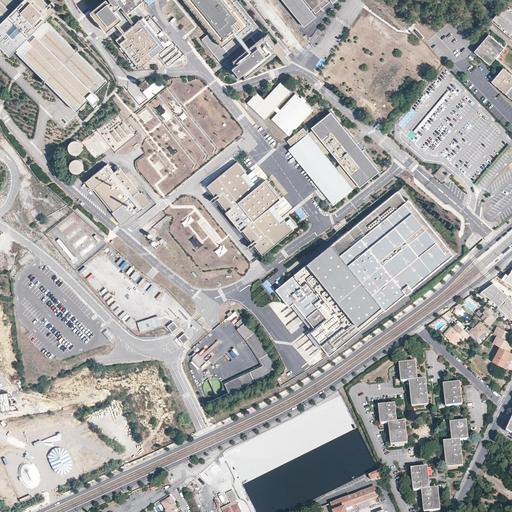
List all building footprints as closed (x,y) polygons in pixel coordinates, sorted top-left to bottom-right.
[(75,110),(77,112),(79,109),(81,111),(87,105),(85,103),(89,99),(90,100),(89,101),(95,107),(97,105),(95,103),(99,99),(94,94),(107,81),(105,79),(105,80),(45,21),(55,10),(53,8),(55,5),(51,2),(49,4),(44,0),(0,0),(0,45),(10,56),(17,49),(18,51),(17,52),(75,110)] [(113,8),(106,0),(105,0),(90,12),(107,32),(122,19),(115,11),(121,6),(119,4),(115,7),(113,8)] [(184,0),(210,31),(200,39),(219,61),(241,43),(244,41),(259,28),(246,11),(242,14),(242,13),(245,10),(238,2),(235,5),(230,0),(112,0),(115,2),(113,4),(115,7),(119,4),(121,6),(127,14),(143,0),(184,0)] [(181,0),(173,0),(165,7),(168,11),(181,0)] [(282,0),(305,28),(317,19),(311,12),(313,10),(314,12),(328,0),(329,0),(334,5),(339,0),(282,0)] [(511,13),(504,7),(503,8),(501,6),(491,19),(493,20),(492,21),(511,38),(511,13)] [(158,44),(139,21),(116,40),(135,63),(140,68),(152,58),(148,52),(158,44)] [(288,60),(267,34),(264,37),(264,38),(263,37),(249,48),(250,49),(248,51),(246,50),(233,61),(237,65),(233,69),(235,72),(238,70),(239,72),(237,74),(240,77),(244,74),(247,78),(277,54),(285,63),(286,64),(287,64),(288,63),(289,62),(289,61),(288,60)] [(504,48),(489,35),(474,52),(490,65),(504,48)] [(249,48),(244,41),(241,43),(246,50),(248,51),(250,49),(249,48)] [(98,59),(87,45),(83,48),(94,62),(98,59)] [(511,75),(503,68),(492,82),(511,99),(511,75)] [(165,88),(159,80),(143,93),(149,101),(165,88)] [(291,92),(281,83),(264,100),(257,93),(248,103),(265,120),(274,110),(277,107),(291,92)] [(314,110),(296,94),(281,110),(278,113),(272,119),(290,136),(314,110)] [(163,106),(158,109),(167,122),(172,119),(163,106)] [(313,130),(308,134),(353,189),(358,185),(359,187),(379,171),(331,112),(311,128),(313,130)] [(180,116),(183,121),(189,118),(186,113),(180,116)] [(115,150),(134,136),(119,115),(82,141),(94,159),(113,146),(115,150)] [(303,128),(287,141),(291,145),(294,142),(295,144),(290,148),(335,203),(353,189),(308,134),(306,135),(305,133),(307,132),(303,128)] [(82,151),(82,148),(82,145),(80,143),(78,141),(75,141),(73,141),(70,143),(69,145),(68,148),(69,151),(70,153),(72,155),(75,155),(78,155),(80,153),(82,151)] [(70,164),(70,167),(70,169),(72,172),(74,173),(77,174),(79,173),(82,172),(83,169),(84,167),(83,164),(82,162),(79,160),(77,160),(74,160),(72,162),(70,164)] [(239,162),(208,187),(215,196),(210,201),(212,204),(218,199),(228,212),(225,214),(240,232),(243,230),(252,242),(247,247),(249,250),(254,246),(262,256),(294,231),(274,205),(280,200),(265,181),(258,186),(246,172),(239,162)] [(108,164),(85,183),(91,191),(94,189),(113,212),(112,213),(122,226),(151,202),(141,190),(139,191),(120,168),(115,173),(108,164)] [(440,170),(443,168),(441,166),(434,175),(442,183),(450,174),(446,171),(443,174),(446,176),(442,181),(435,175),(439,171),(440,172),(441,171),(440,170)] [(446,171),(443,168),(440,170),(441,171),(440,172),(439,171),(435,175),(442,181),(446,176),(443,174),(446,171)] [(308,267),(278,291),(291,307),(295,303),(316,328),(311,332),(330,356),(453,255),(410,200),(408,202),(400,192),(332,247),(330,245),(305,264),(308,267)] [(191,218),(183,224),(185,226),(193,220),(191,218)] [(82,255),(94,247),(91,244),(90,244),(88,240),(89,239),(86,236),(74,245),(82,255)] [(196,238),(192,240),(196,247),(201,244),(196,238)] [(219,257),(229,251),(224,245),(215,251),(219,257)] [(511,267),(508,272),(506,271),(500,278),(511,287),(511,267)] [(131,277),(136,281),(140,275),(135,271),(131,277)] [(143,278),(138,284),(151,294),(155,288),(143,278)] [(494,284),(482,292),(486,297),(487,296),(499,307),(508,297),(509,296),(505,292),(504,293),(494,284)] [(511,300),(508,297),(499,307),(499,308),(511,319),(511,300)] [(116,302),(111,307),(116,313),(121,308),(116,302)] [(490,308),(486,304),(484,307),(486,309),(480,316),(490,325),(496,318),(492,314),(494,311),(490,308)] [(477,313),(480,316),(486,309),(484,307),(482,311),(480,309),(477,313)] [(119,317),(124,322),(130,316),(125,311),(119,317)] [(138,323),(141,333),(161,327),(158,316),(138,323)] [(263,366),(225,384),(229,393),(277,370),(269,354),(256,335),(242,319),(236,325),(239,328),(237,330),(246,340),(256,355),(263,366)] [(469,334),(454,321),(451,324),(454,327),(446,336),(454,343),(461,334),(466,338),(469,334)] [(490,330),(480,321),(477,324),(477,323),(473,327),(472,326),(469,329),(478,337),(484,331),(487,333),(490,330)] [(168,327),(173,333),(179,327),(173,322),(168,327)] [(443,333),(446,336),(454,327),(451,324),(443,333)] [(497,335),(493,342),(498,345),(500,346),(506,349),(510,341),(509,341),(506,339),(510,332),(497,325),(494,333),(497,335)] [(108,329),(103,334),(110,341),(115,337),(108,329)] [(180,337),(184,344),(189,340),(185,334),(180,337)] [(498,345),(491,360),(493,361),(500,346),(498,345)] [(500,346),(493,361),(503,366),(511,351),(506,349),(500,346)] [(198,368),(207,363),(204,358),(209,356),(206,349),(192,356),(198,368)] [(511,352),(511,351),(503,366),(506,368),(511,356),(511,352)] [(415,362),(401,363),(403,382),(411,381),(417,380),(415,362)] [(222,391),(223,387),(222,383),(220,380),(217,378),(213,377),(209,378),(206,380),(204,383),(203,387),(204,390),(206,394),(209,396),(213,397),(217,396),(220,394),(222,391)] [(425,379),(417,380),(411,381),(413,399),(411,400),(412,406),(429,404),(428,398),(427,398),(425,379)] [(459,383),(445,384),(447,406),(462,405),(459,383)] [(9,394),(0,394),(0,413),(18,410),(9,394)] [(394,405),(380,406),(382,424),(390,423),(396,422),(394,405)] [(99,411),(96,417),(108,424),(111,418),(99,411)] [(100,428),(103,425),(96,419),(94,422),(100,428)] [(466,421),(452,422),(454,441),(459,440),(467,439),(466,421)] [(404,422),(396,422),(390,423),(391,437),(390,437),(391,444),(407,442),(407,436),(406,436),(404,422)] [(36,433),(39,428),(32,424),(29,429),(36,433)] [(43,434),(48,430),(44,426),(39,430),(43,434)] [(90,437),(81,431),(77,437),(86,443),(90,437)] [(56,432),(47,435),(51,443),(60,440),(56,432)] [(461,458),(459,440),(454,441),(445,441),(447,459),(446,459),(447,466),(463,465),(463,458),(461,458)] [(34,449),(40,453),(46,445),(39,441),(34,449)] [(30,451),(33,446),(27,442),(23,447),(30,451)] [(76,459),(83,453),(79,449),(72,455),(76,459)] [(55,454),(62,458),(64,454),(57,450),(55,454)] [(91,452),(87,456),(85,455),(80,461),(86,466),(95,456),(91,452)] [(426,467),(411,469),(414,491),(423,490),(428,489),(426,467)] [(380,469),(368,474),(370,480),(377,477),(378,479),(383,477),(380,469)] [(346,511),(356,509),(354,503),(367,498),(369,504),(380,500),(374,485),(329,502),(333,511),(332,511),(346,511)] [(436,488),(428,489),(423,490),(425,511),(439,510),(436,488)] [(242,511),(232,491),(226,494),(231,504),(221,508),(222,511),(242,511)] [(174,504),(175,504),(172,499),(170,496),(161,503),(166,510),(174,504)] [(354,503),(356,509),(369,504),(367,498),(354,503)] [(320,511),(331,511),(333,511),(329,502),(318,506),(320,511)]
